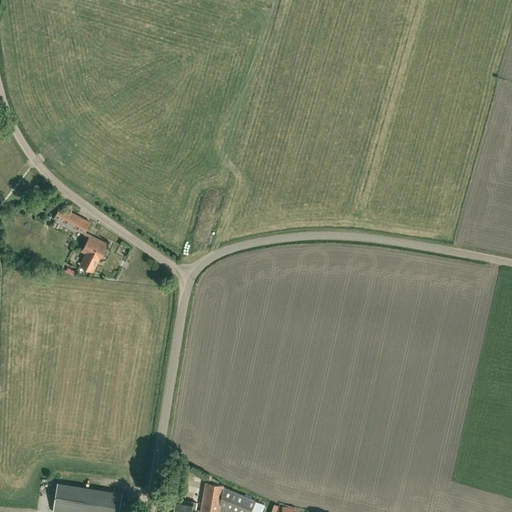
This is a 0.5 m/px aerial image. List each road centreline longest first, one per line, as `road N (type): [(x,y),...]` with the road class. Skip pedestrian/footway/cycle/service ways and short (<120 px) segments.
road 1 (unclassified): [(511,262),(391,240),(293,236),(218,253),(190,276)]
road 2 (unclassified): [(190,276),(40,167),(0,87)]
road 3 (unclassified): [(149,511),(190,276)]
